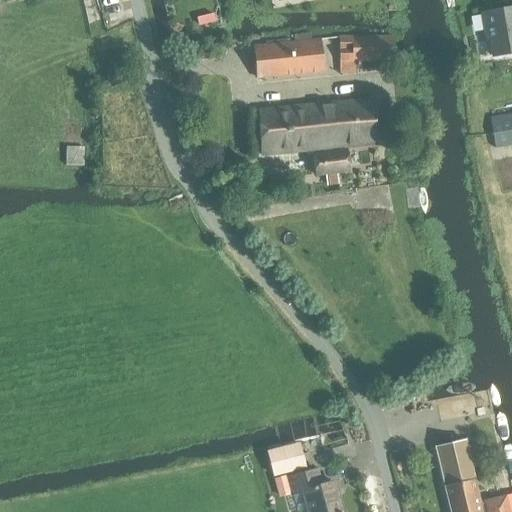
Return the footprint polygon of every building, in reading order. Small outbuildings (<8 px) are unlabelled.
[(492,56),(511,52),(511,7),(481,14),(486,40),(488,39),(492,56)] [(350,50),(350,62),(396,60),(392,36),(338,36),(339,50),(350,50)] [(320,39),(253,45),(256,77),(323,71),(320,39)] [(323,175),(325,186),(338,184),(336,174),(350,171),(346,144),(376,141),(371,96),(332,101),(333,105),(318,107),(318,104),(258,110),(262,153),(310,148),(314,176),(323,175)] [(511,118),(511,106),(485,113),(491,138),(508,133),(505,120),(511,118)] [(83,147),(66,146),(65,165),(83,165),(83,147)] [(450,511),(485,511),(483,500),(478,501),(464,440),(435,447),(450,511)] [(306,468),(299,442),(266,451),(273,477),(306,468)] [(308,511),(341,511),(333,480),(321,484),(317,468),(300,473),(277,480),(281,492),(287,491),(288,494),(302,490),(308,511)] [(511,511),(511,493),(483,500),(485,511),(511,511)]
